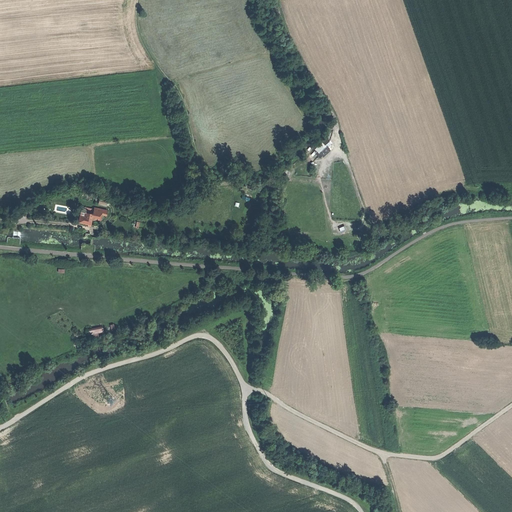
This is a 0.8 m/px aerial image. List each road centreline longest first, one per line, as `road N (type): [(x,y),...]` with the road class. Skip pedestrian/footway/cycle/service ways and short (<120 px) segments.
road 1 (track): [(511,405),(429,458),(373,450),(244,388)]
road 2 (track): [(0,426),(97,369),(197,334),(228,356),(244,388)]
road 3 (track): [(244,388),(244,420),(268,467),(349,499),(362,511)]
